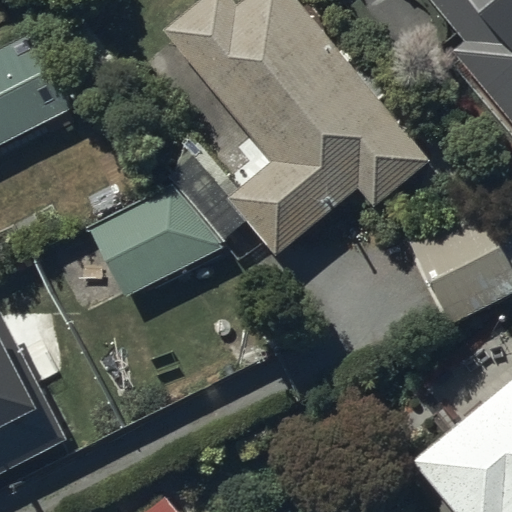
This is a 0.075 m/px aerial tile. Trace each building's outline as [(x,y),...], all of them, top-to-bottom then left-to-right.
[(232,0),(217,0),(167,43),(276,172),(229,211),(278,269),(360,200),(376,219),(434,170),(290,0),(258,0),(243,13),(232,0)] [(511,0),(406,0),(511,129),(511,0)] [(69,11),(46,31),(99,89),(122,68),(69,11)] [(33,42),(0,57),(0,157),(72,123),(33,42)] [(174,193),(92,234),(127,307),(227,257),(174,193)] [(511,213),(508,205),(410,249),(450,336),(511,308),(511,213)] [(0,486),(68,451),(0,320),(0,486)] [(511,511),(511,404),(424,475),(454,511),(511,511)]
